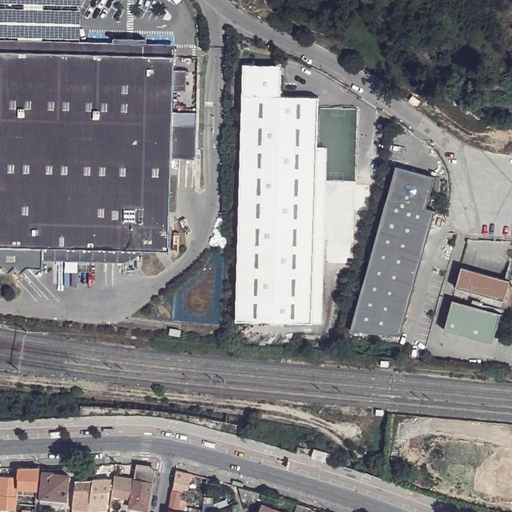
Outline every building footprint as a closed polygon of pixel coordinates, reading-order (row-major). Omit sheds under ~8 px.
[(0,0),(0,52),(173,56),(173,43),(144,43),(145,41),(145,39),(144,38),(113,38),(112,39),(112,40),(114,42),(40,40),(40,38),(78,39),(79,0),(0,0)] [(173,56),(0,52),(0,246),(41,248),(41,261),(60,261),(60,249),(107,249),(114,250),(130,250),(140,250),(170,251),(171,159),(172,124),(173,91),(173,69),(173,56)] [(282,67),(243,66),(236,323),(312,325),(317,149),(318,99),(281,98),(282,67)] [(185,91),(186,70),(173,69),(173,91),(185,91)] [(421,101),(413,96),(410,101),(418,106),(421,101)] [(172,124),(171,159),(195,159),(196,125),(172,124)] [(326,149),(317,149),(312,325),(322,325),(326,149)] [(435,180),(396,170),(351,334),(401,339),(436,214),(426,212),(435,180)] [(509,279),(461,266),(455,287),(503,300),(509,279)] [(452,300),(444,329),(491,342),(499,313),(452,300)] [(187,335),(175,333),(175,339),(186,341),(187,335)] [(142,465),(139,480),(147,481),(149,466),(142,465)] [(149,466),(147,481),(152,482),(153,482),(156,467),(149,466)] [(37,490),(38,467),(17,468),(17,478),(18,478),(17,489),(22,489),(37,490)] [(175,471),(172,490),(181,493),(186,494),(190,474),(175,471)] [(66,499),(68,475),(67,475),(51,474),(51,473),(43,472),(41,497),(41,498),(66,499)] [(134,479),(114,475),(110,510),(114,511),(121,511),(128,511),(129,507),(146,510),(152,482),(147,481),(139,480),(134,479)] [(15,477),(0,476),(0,507),(15,509),(16,509),(17,495),(17,489),(18,478),(17,478),(15,477)] [(206,479),(203,502),(211,504),(216,482),(206,479)] [(92,480),(76,480),(74,499),(89,501),(92,480)] [(99,480),(92,480),(89,501),(89,511),(107,511),(106,503),(108,502),(111,480),(99,480)] [(259,493),(239,487),(239,488),(241,498),(256,502),(259,493)] [(172,490),(168,510),(175,511),(177,511),(181,493),(172,490)] [(74,499),(73,509),(84,510),(89,511),(89,501),(74,499)] [(180,499),(177,511),(184,511),(183,511),(184,507),(185,508),(187,500),(180,499)] [(225,499),(211,504),(215,504),(214,509),(227,504),(225,499)] [(211,504),(203,502),(202,510),(201,511),(210,511),(214,509),(215,504),(211,504)]
